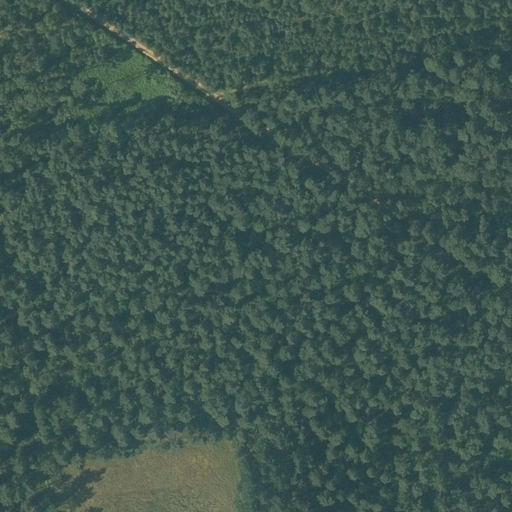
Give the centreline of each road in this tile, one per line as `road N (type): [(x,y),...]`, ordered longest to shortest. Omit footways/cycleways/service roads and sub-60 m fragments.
road 1 (track): [(320,511),(288,285),(243,108)]
road 2 (track): [(212,88),(511,280)]
road 3 (track): [(60,511),(0,186)]
road 4 (track): [(212,88),(511,36)]
road 5 (track): [(82,0),(212,88)]
